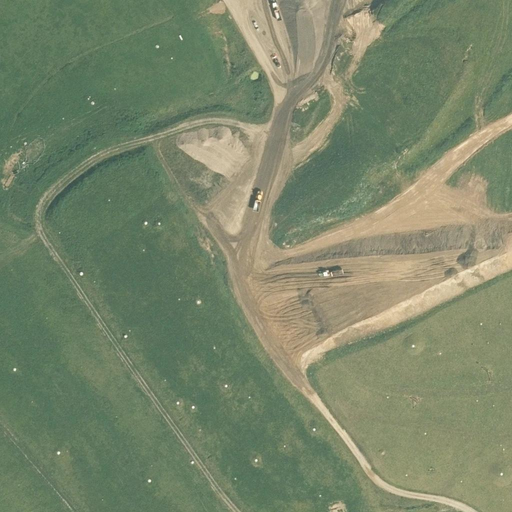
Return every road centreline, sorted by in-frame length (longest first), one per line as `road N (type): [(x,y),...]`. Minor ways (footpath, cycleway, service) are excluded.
road 1 (track): [(227,0),(283,103),(275,124),(188,126),(110,153),(64,175),(36,218),(240,511)]
road 2 (track): [(459,498),(375,472),(300,384),(254,314),(234,260),(275,124)]
